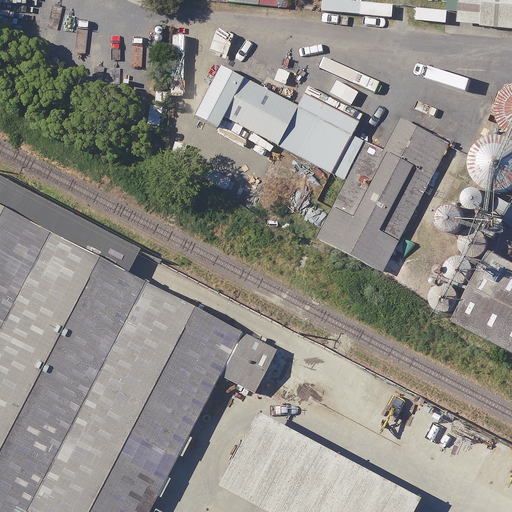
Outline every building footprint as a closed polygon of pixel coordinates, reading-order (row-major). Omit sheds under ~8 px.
[(511,0),(482,0),(480,26),(511,28),(511,0)] [(390,17),(390,5),(322,1),(321,12),(390,17)] [(81,11),(59,2),(49,25),(72,35),(81,11)] [(447,12),(418,8),(417,19),(446,23),(447,12)] [(219,128),(249,75),(224,62),(194,115),(219,128)] [(358,143),(247,81),(226,120),(337,182),(358,143)] [(511,86),(511,87),(505,91),(500,97),(497,103),(495,110),(496,118),(499,125),(503,131),(508,136),(509,136),(508,138),(506,137),(499,136),(491,137),(484,139),(478,143),(474,149),(470,156),(469,163),(470,170),(472,177),(477,183),(480,186),(480,188),(479,188),(477,187),(475,186),(473,186),(471,186),(469,186),(467,187),(465,188),(463,189),(462,191),(461,192),(460,196),(460,199),(460,201),(461,203),(462,205),(463,206),(465,208),(467,209),(469,210),(471,210),(473,210),(475,210),(477,209),(478,208),(477,219),(464,218),(464,216),(462,213),(460,210),(458,208),(454,206),(450,206),(447,206),(443,207),(440,209),(438,212),(436,215),(436,219),(436,222),(437,225),(439,228),(442,230),(446,232),(449,233),(453,232),(457,231),(462,231),(423,306),(448,319),(484,250),(490,240),(476,232),(495,234),(499,192),(503,192),(510,189),(511,187),(511,86)] [(375,272),(448,141),(405,117),(386,150),(368,140),(313,238),(375,272)] [(143,511),(238,337),(0,208),(0,511),(143,511)] [(511,262),(501,256),(464,322),(511,349),(511,262)] [(388,511),(389,511),(228,424),(188,499),(212,511),(388,511)]
